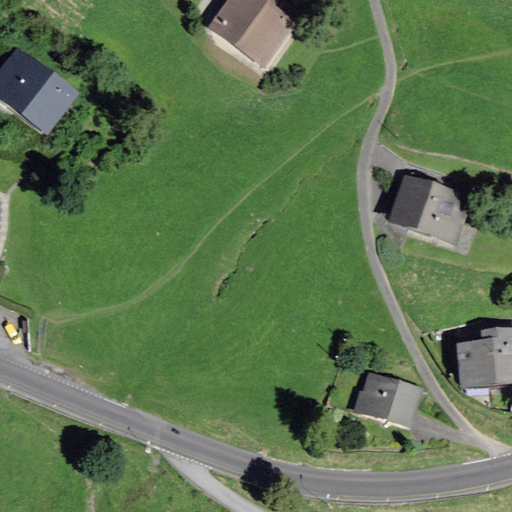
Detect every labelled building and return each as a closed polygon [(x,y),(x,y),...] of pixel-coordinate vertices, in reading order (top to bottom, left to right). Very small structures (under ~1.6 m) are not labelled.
[(291,15),(269,0),(225,0),(220,8),(226,12),(211,32),(264,69),(293,28),(285,23),(291,15)] [(76,98),(17,55),(0,78),(0,102),(47,138),(76,98)] [(468,200),(404,181),(390,228),(454,247),(468,200)] [(511,338),(481,340),(482,351),(460,352),(462,394),(511,391),(511,338)] [(420,393),(369,378),(358,416),(409,431),(420,393)]
